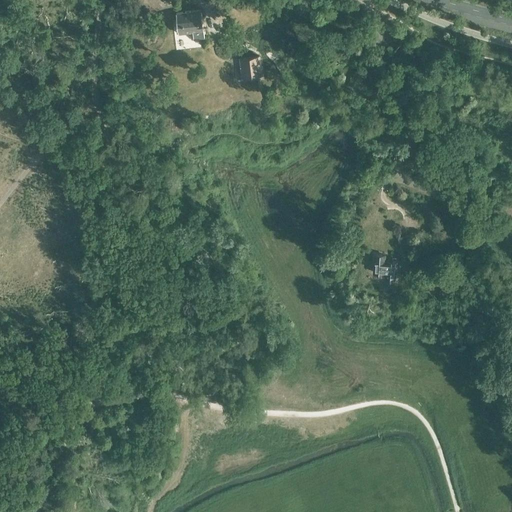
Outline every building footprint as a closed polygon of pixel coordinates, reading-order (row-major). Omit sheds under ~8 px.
[(179,33),(192,31),(193,38),(205,37),(204,30),(201,9),(176,12),(179,33)] [(241,60),(243,73),(262,71),(262,57),(241,60)] [(384,279),(395,280),(396,261),(384,260),(385,254),(375,254),(373,273),(384,274),(384,279)] [(439,261),(437,254),(421,259),(423,267),(439,261)] [(434,272),(426,275),(428,280),(429,284),(437,281),(434,272)]
